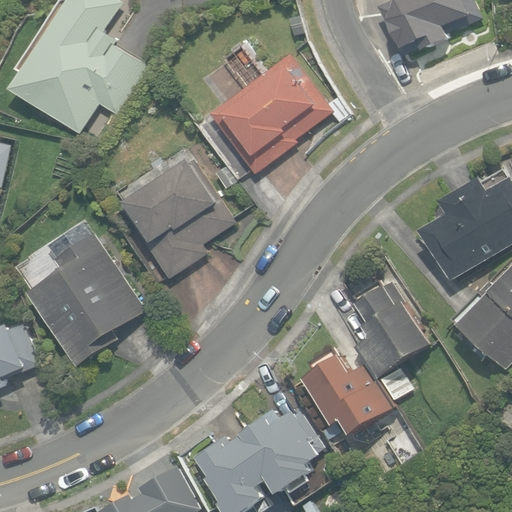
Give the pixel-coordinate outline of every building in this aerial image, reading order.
[(74,0),(16,89),(84,133),(103,103),(119,114),(151,64),(120,44),(123,40),(109,31),(128,3),(123,0),(74,0)] [(404,0),(386,7),(408,59),(456,38),(454,33),(487,19),(479,0),(404,0)] [(332,102),(294,53),(215,114),(261,173),(303,141),(301,138),(333,113),(340,123),(353,113),(340,96),(332,102)] [(0,179),(8,144),(0,141),(0,179)] [(126,205),(176,278),(213,253),(208,244),(241,222),(197,157),(126,205)] [(220,172),(231,188),(242,181),(231,164),(220,172)] [(427,230),(458,280),(511,247),(511,178),(493,189),(486,176),(446,200),(454,214),(427,230)] [(34,291),(83,366),(124,339),(119,332),(152,310),(100,233),(97,235),(88,222),(53,245),(61,259),(60,260),(66,270),(34,291)] [(511,274),(466,325),(511,367),(511,274)] [(364,345),(385,377),(437,343),(410,302),(411,301),(399,281),(388,287),(384,281),(361,297),(365,304),(360,307),(378,336),(364,345)] [(0,391),(13,385),(11,379),(46,364),(28,323),(17,329),(15,324),(0,330),(0,391)] [(349,418),(359,434),(400,408),(371,362),(356,372),(339,346),(315,362),(320,370),(308,378),(338,425),(349,418)] [(225,504),(230,511),(250,511),(272,498),(264,486),(275,479),(285,494),(320,470),(315,464),(326,457),(324,453),(330,450),(303,411),(301,414),(299,410),(285,419),(279,409),(249,428),(253,434),(235,444),(229,435),(199,454),(229,501),(225,504)] [(332,440),(341,435),(336,426),(328,431),(332,440)] [(412,459),(425,452),(420,445),(408,452),(412,459)] [(198,511),(205,508),(181,464),(143,486),(147,493),(136,499),(134,495),(103,511),(198,511)]
